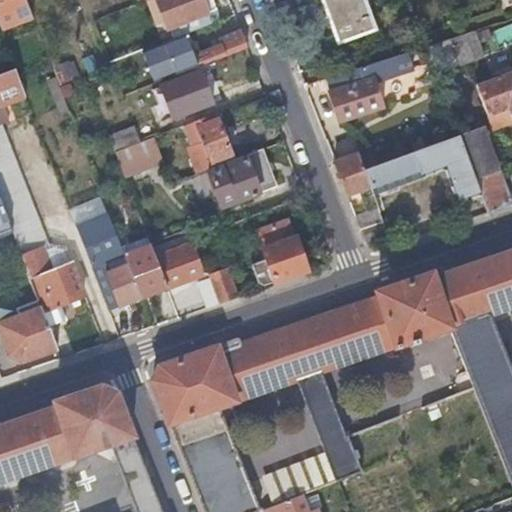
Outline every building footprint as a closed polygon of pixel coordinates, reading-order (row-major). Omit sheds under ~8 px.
[(0,0),(0,25),(1,29),(32,17),(25,0),(0,0)] [(171,0),(180,22),(193,17),(195,24),(201,21),(199,15),(215,8),(212,0),(171,0)] [(339,41),(374,27),(367,6),(377,3),(375,0),(316,0),(323,17),(322,22),(324,25),(327,29),(330,38),(337,35),(339,41)] [(180,22),(184,34),(219,20),(215,8),(199,15),(201,21),(195,24),(193,17),(180,22)] [(482,56),(473,30),(449,38),(457,62),(458,64),(482,56)] [(176,75),(247,47),(241,31),(219,39),(221,44),(193,55),(184,34),(163,42),(176,75)] [(457,62),(449,38),(426,45),(435,69),(457,62)] [(506,50),(488,57),(493,72),(511,65),(506,50)] [(339,73),(326,77),(331,91),(329,92),(339,121),(382,106),(374,83),(412,71),(406,52),(368,64),(339,73)] [(0,72),(0,123),(8,120),(2,104),(24,95),(14,67),(2,71),(0,72)] [(160,86),(170,109),(186,103),(190,111),(212,102),(200,70),(160,86)] [(511,70),(476,83),(488,116),(508,109),(510,115),(511,114),(511,70)] [(247,120),(272,110),(267,97),(242,107),(247,120)] [(185,124),(192,144),(195,154),(191,155),(197,173),(208,169),(234,158),(216,112),(185,124)] [(0,201),(12,232),(19,253),(40,245),(46,243),(0,123),(0,201)] [(192,144),(185,124),(180,126),(187,146),(192,144)] [(484,125),(480,127),(459,134),(477,185),(487,212),(511,204),(484,125)] [(132,127),(108,136),(114,152),(138,142),(132,127)] [(477,185),(459,134),(365,169),(373,193),(444,168),(453,193),(477,185)] [(114,152),(124,177),(163,162),(153,136),(138,142),(114,152)] [(275,185),(261,148),(234,158),(208,169),(222,206),(236,200),(237,199),(275,185)] [(359,152),(334,160),(347,195),(358,191),(366,210),(355,214),(365,242),(366,243),(387,235),(373,193),(365,169),(359,152)] [(304,195),(295,199),(297,205),(301,207),(308,205),(304,195)] [(0,236),(12,232),(0,201),(0,236)] [(72,221),(84,251),(94,247),(82,217),(72,221)] [(266,284),(308,269),(295,238),(294,239),(287,221),(258,232),(271,263),(260,267),(257,273),(260,281),(266,284)] [(202,232),(195,235),(198,242),(205,239),(202,232)] [(146,235),(121,246),(124,254),(150,244),(146,235)] [(46,243),(40,245),(49,269),(70,261),(64,247),(46,243)] [(155,257),(166,287),(203,272),(192,243),(157,256),(155,257)] [(127,263),(140,297),(166,287),(155,257),(150,244),(124,254),(127,263)] [(67,317),(81,312),(83,311),(85,309),(86,306),(86,304),(70,261),(49,269),(40,245),(19,253),(37,301),(44,317),(47,325),(67,317)] [(511,250),(432,277),(431,273),(376,292),(378,297),(239,344),(237,339),(159,366),(153,380),(174,435),(204,511),(256,511),(259,511),(249,485),(223,418),(218,406),(230,402),(231,406),(236,405),(234,401),(297,380),(326,455),(336,482),(362,472),(348,437),(346,438),(321,372),(396,346),(397,350),(401,349),(399,345),(449,328),(473,389),(493,440),(505,469),(510,483),(511,482),(511,371),(490,313),(511,305),(511,250)] [(119,305),(140,297),(127,263),(105,272),(119,305)] [(211,278),(221,303),(237,297),(226,269),(210,275),(211,278)] [(200,283),(209,307),(221,303),(211,278),(200,283)] [(0,322),(0,332),(9,355),(21,360),(56,348),(47,325),(44,317),(37,301),(17,309),(19,316),(0,322)] [(81,312),(67,317),(70,325),(84,319),(81,312)] [(0,480),(110,443),(137,511),(161,511),(115,393),(100,386),(54,402),(56,407),(0,425),(0,480)] [(328,484),(336,482),(326,455),(249,485),(259,511),(265,509),(300,495),(328,484)] [(306,511),(300,495),(265,509),(265,511),(317,511),(316,508),(306,511)]
